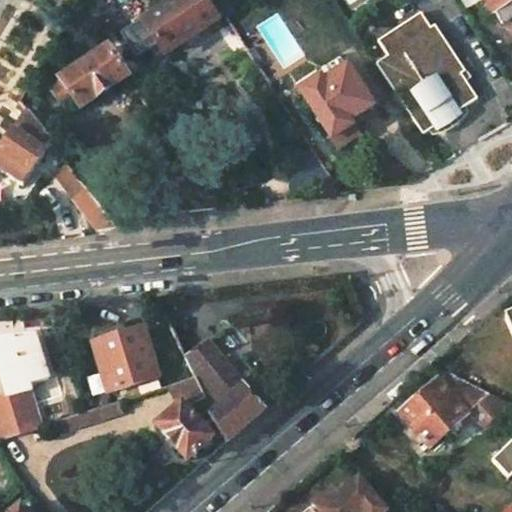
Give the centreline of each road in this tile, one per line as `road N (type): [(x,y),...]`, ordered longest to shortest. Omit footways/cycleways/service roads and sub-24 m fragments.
road 1 (tertiary): [(0,275),(354,235)]
road 2 (secondary): [(405,335),(206,511)]
road 3 (secondary): [(510,217),(465,282),(405,335)]
road 4 (tertiary): [(354,235),(510,217)]
